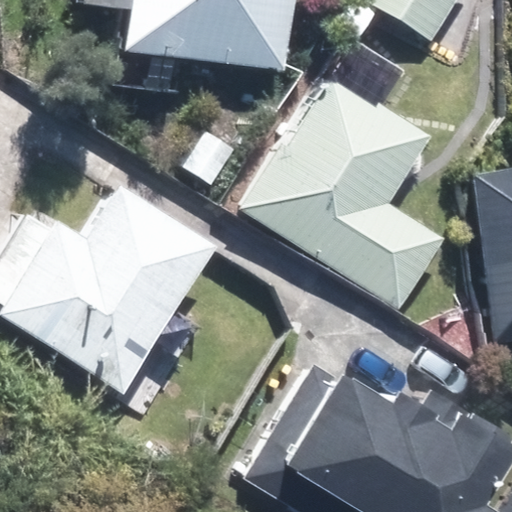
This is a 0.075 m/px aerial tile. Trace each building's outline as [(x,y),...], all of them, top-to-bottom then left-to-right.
[(275,0),(59,0),(58,10),(104,15),(100,57),(268,75),(275,0)] [(351,0),(349,5),(421,46),(447,0),(351,0)] [(333,38),(222,210),(385,315),(432,243),(375,206),(416,144),(367,113),(391,76),(333,38)] [(511,166),(451,176),(479,349),(511,343),(511,166)] [(0,223),(0,336),(106,402),(198,253),(94,189),(59,245),(7,213),(0,223)] [(298,357),(224,481),(276,511),(462,511),(459,510),(496,448),(406,394),(394,414),(298,357)]
